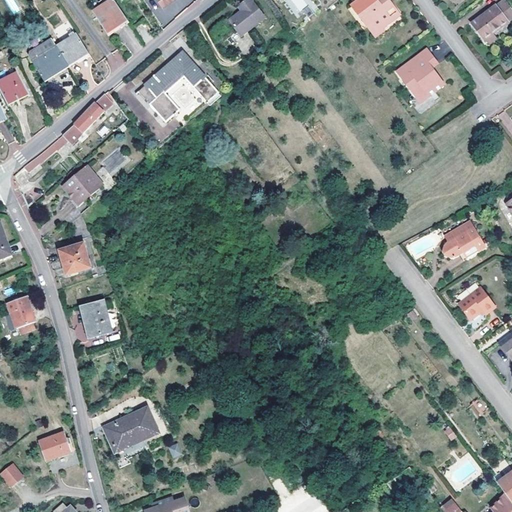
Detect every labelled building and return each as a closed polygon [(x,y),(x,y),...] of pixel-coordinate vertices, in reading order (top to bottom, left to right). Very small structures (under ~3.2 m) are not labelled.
[(13,0),(5,0),(13,13),(19,10),(13,0)] [(110,0),(93,12),(107,33),(118,26),(127,20),(113,0),(110,0)] [(155,0),(163,9),(176,0),(155,0)] [(249,0),(244,0),(237,6),(240,11),(228,20),(239,36),(263,18),(249,0)] [(377,27),(398,11),(389,0),(380,0),(379,1),(377,0),(357,0),(351,4),(363,21),(369,16),(377,27)] [(511,14),(502,1),(470,24),(482,40),(483,39),(486,43),(488,43),(490,42),(492,41),(493,39),(493,36),(491,33),(511,18),(511,14)] [(401,15),(398,11),(377,27),(369,16),(363,21),(375,37),(381,32),(380,30),(401,15)] [(89,53),(77,34),(55,48),(67,67),(79,59),(89,53)] [(67,67),(55,48),(51,40),(31,53),(29,58),(32,62),(45,82),(68,68),(67,67)] [(426,51),(412,61),(413,63),(415,65),(429,55),(426,51)] [(206,103),(218,93),(205,78),(206,77),(184,52),(138,92),(166,122),(180,110),(165,93),(184,77),(206,103)] [(408,87),(416,98),(418,96),(425,96),(428,99),(445,86),(429,66),(434,62),(429,55),(415,65),(413,63),(412,61),(397,73),(402,79),(405,77),(411,85),(408,87)] [(16,72),(0,80),(0,93),(5,105),(27,95),(16,72)] [(41,154),(45,160),(56,150),(68,140),(72,145),(113,104),(105,94),(96,101),(72,128),(63,135),(52,144),(41,154)] [(421,104),(428,99),(425,96),(418,96),(416,98),(421,104)] [(14,139),(4,123),(0,125),(0,130),(8,143),(14,139)] [(113,152),(103,166),(112,172),(122,159),(113,152)] [(45,160),(41,154),(24,168),(29,173),(45,160)] [(88,165),(66,183),(76,196),(73,198),(80,205),(104,185),(88,165)] [(66,183),(63,186),(73,198),(76,196),(66,183)] [(79,205),(73,198),(71,200),(77,207),(79,205)] [(255,201),(246,207),(253,216),(262,210),(255,201)] [(79,215),(66,225),(73,243),(88,237),(79,215)] [(440,235),(443,242),(470,229),(467,222),(440,235)] [(11,252),(0,224),(0,258),(12,254),(11,252)] [(480,251),(470,229),(443,242),(439,246),(437,251),(439,256),(445,258),(451,258),(457,255),(460,260),(480,251)] [(83,243),(59,250),(67,275),(90,268),(83,243)] [(496,308),(481,287),(459,303),(471,319),(482,310),(486,315),(496,308)] [(29,298),(9,305),(17,327),(20,326),(34,321),(37,320),(34,313),(29,298)] [(103,302),(81,308),(90,338),(111,332),(103,302)] [(34,321),(20,326),(22,332),(36,327),(34,321)] [(511,333),(511,334),(511,336),(511,338),(501,347),(511,360),(511,333)] [(499,343),(501,347),(511,338),(511,336),(511,334),(499,343)] [(470,403),(474,415),(485,412),(481,400),(470,403)] [(157,432),(147,411),(106,429),(116,450),(157,432)] [(444,430),(450,441),(456,437),(450,426),(444,430)] [(39,442),(46,461),(72,451),(65,433),(39,442)] [(177,443),(168,448),(173,459),(183,454),(177,443)] [(13,465),(1,474),(11,487),(23,478),(13,465)] [(511,471),(497,482),(509,499),(511,502),(511,471)] [(190,511),(186,498),(174,501),(173,498),(157,502),(158,506),(154,508),(146,509),(146,511),(190,511)] [(452,498),(440,507),(443,511),(461,511),(462,511),(452,498)] [(511,511),(511,502),(509,499),(496,511),(511,511)] [(67,507),(63,503),(53,511),(78,511),(73,506),(71,504),(67,507)]
